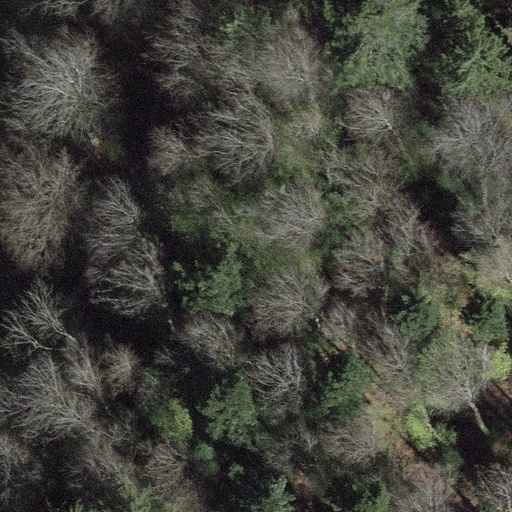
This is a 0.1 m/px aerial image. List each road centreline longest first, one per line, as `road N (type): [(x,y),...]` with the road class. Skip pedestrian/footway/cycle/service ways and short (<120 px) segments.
road 1 (track): [(395,0),(408,147),(365,379),(401,511)]
road 2 (track): [(193,0),(156,165),(0,426)]
